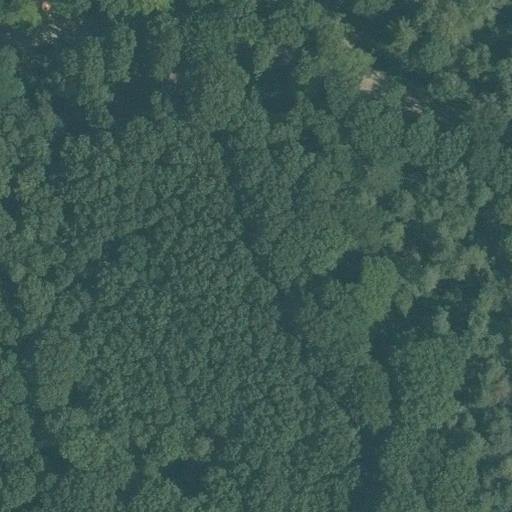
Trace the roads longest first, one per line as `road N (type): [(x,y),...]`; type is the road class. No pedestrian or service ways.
road 1 (unclassified): [(511,131),(167,21),(0,38)]
road 2 (track): [(322,0),(397,97)]
